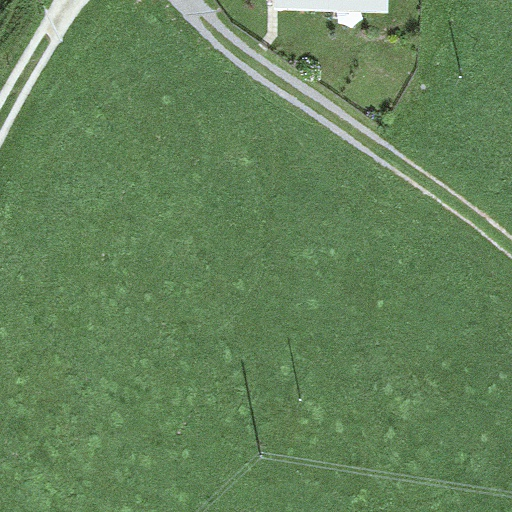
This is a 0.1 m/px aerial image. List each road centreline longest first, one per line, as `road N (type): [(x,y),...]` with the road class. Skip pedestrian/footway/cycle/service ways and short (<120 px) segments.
road 1 (track): [(185,0),(240,56),(464,209),(511,251)]
road 2 (track): [(0,121),(70,0)]
